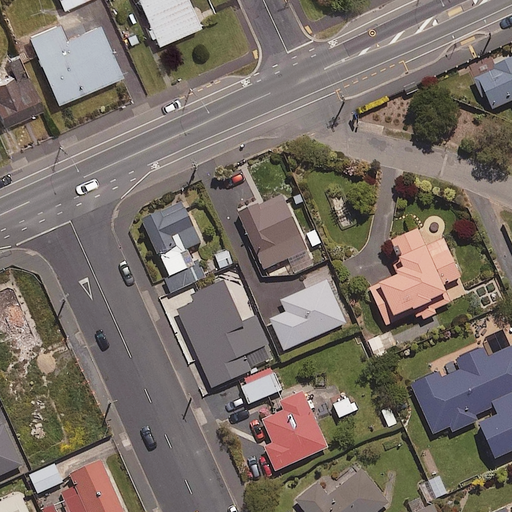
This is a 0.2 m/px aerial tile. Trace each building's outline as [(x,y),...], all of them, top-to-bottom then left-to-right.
[(137,0),(148,24),(145,26),(149,34),(152,33),(156,42),(197,23),(186,0),(137,0)] [(128,17),(116,23),(125,45),(137,39),(128,17)] [(63,36),(57,22),(27,34),(55,99),(118,72),(96,22),(63,36)] [(495,68),(473,78),(482,97),(486,95),(492,108),(511,99),(511,56),(494,64),(495,68)] [(39,108),(23,68),(0,76),(0,120),(1,124),(39,108)] [(307,251),(283,195),(258,206),(257,203),(238,211),(263,269),(307,251)] [(173,291),(206,276),(200,262),(187,267),(180,251),(199,242),(181,201),(141,218),(173,291)] [(417,310),(422,320),(438,312),(436,309),(451,302),(443,284),(461,276),(443,238),(426,246),(417,228),(391,240),(399,258),(392,261),(398,273),(369,287),(387,325),(417,310)] [(346,322),(327,279),(282,299),(287,311),(271,318),(284,349),(346,322)] [(194,302),(178,310),(212,386),(250,370),(243,354),(266,344),(254,316),(241,322),(223,281),(191,295),(194,302)] [(14,283),(0,288),(0,345),(34,331),(14,283)] [(369,339),(375,358),(388,353),(386,349),(396,346),(390,331),(369,339)] [(455,358),(460,369),(441,377),(438,370),(411,382),(434,433),(449,427),(451,431),(478,420),(495,457),(511,449),(511,346),(486,357),(482,347),(455,358)] [(19,403),(48,390),(39,369),(48,366),(41,352),(4,369),(19,403)] [(280,390),(273,373),(242,386),(249,402),(280,390)] [(327,447),(303,391),(274,403),(278,413),(263,419),(272,442),(264,445),(275,469),(327,447)] [(8,423),(0,406),(0,474),(21,465),(3,426),(8,423)] [(125,511),(102,461),(71,475),(87,511),(125,511)] [(63,481),(54,463),(29,476),(37,493),(63,481)] [(375,511),(387,503),(359,467),(326,493),(318,482),(296,499),(306,511),(375,511)] [(447,493),(439,476),(419,485),(427,502),(447,493)] [(29,511),(21,492),(0,501),(0,511),(29,511)] [(438,511),(433,501),(409,511),(438,511)] [(56,511),(53,503),(42,507),(43,511),(56,511)]
